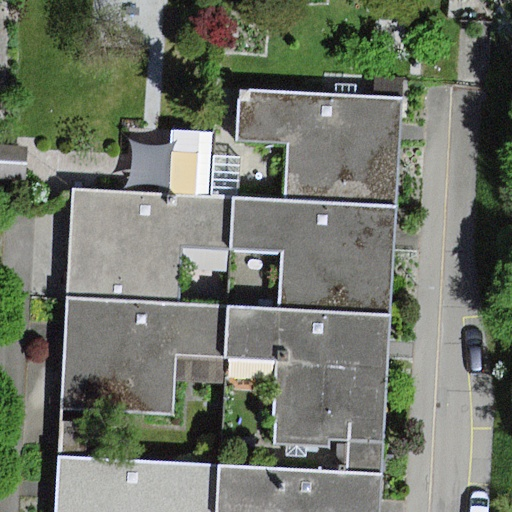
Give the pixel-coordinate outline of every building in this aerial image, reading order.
[(401,132),(403,101),(238,92),(236,143),(288,146),(285,201),(397,207),(401,132)] [(170,130),(166,194),(209,197),(213,133),(170,130)] [(232,251),(235,199),(209,197),(166,194),(75,190),(69,300),(181,305),(185,249),(232,251)] [(235,199),(232,251),(282,254),(279,311),(391,317),(395,239),(397,207),(285,201),(235,199)] [(181,305),(69,300),(67,331),(64,409),(173,415),(174,380),(176,354),(229,356),(232,308),(181,305)] [(279,311),(232,308),(229,356),(278,358),(273,446),(329,449),(330,440),(349,441),(384,443),(389,351),(391,317),(279,311)] [(228,382),(229,356),(176,354),(174,380),(228,382)] [(384,443),(349,441),(347,474),(382,477),(384,443)] [(216,511),(219,468),(59,460),(58,491),(56,511),(216,511)] [(382,477),(382,475),(347,474),(219,468),(216,511),(380,511),(381,509),(382,477)]
